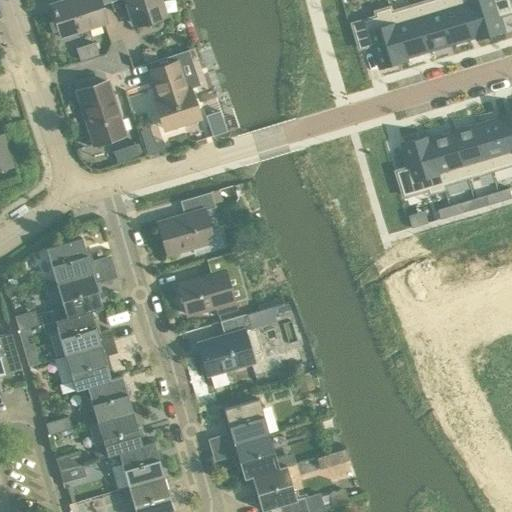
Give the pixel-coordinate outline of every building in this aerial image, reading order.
[(110,3),(109,0),(68,0),(52,5),(62,36),(103,22),(98,7),(110,3)] [(109,0),(110,3),(120,0),(125,0),(133,24),(163,14),(157,0),(109,0)] [(441,0),(428,0),(416,4),(429,50),(454,42),(441,0)] [(467,0),(441,0),(454,42),(477,36),(478,35),(467,0)] [(511,6),(510,0),(467,0),(478,35),(477,36),(478,38),(504,30),(500,15),(511,11),(511,6)] [(393,11),(392,11),(405,57),(406,57),(429,50),(416,4),(393,11)] [(377,15),(352,23),(360,48),(374,44),(380,67),(407,59),(406,57),(405,57),(392,11),(393,11),(391,6),(376,11),(377,15)] [(94,42),(84,45),(88,57),(98,54),(94,42)] [(163,130),(197,119),(187,90),(184,91),(175,63),(148,72),(158,100),(153,101),(163,130)] [(93,144),(123,134),(106,82),(76,92),(93,144)] [(511,110),(500,114),(501,117),(502,117),(511,149),(511,110)] [(501,117),(478,124),(492,170),(511,163),(511,149),(502,117),(501,117)] [(478,124),(454,131),(468,177),(492,170),(478,124)] [(431,138),(430,138),(443,184),(444,184),(468,177),(454,131),(431,138)] [(410,166),(396,170),(404,196),(429,189),(430,193),(446,189),(444,184),(443,184),(430,138),(431,138),(430,136),(403,143),(410,166)] [(0,169),(9,167),(0,138),(0,169)] [(135,143),(125,147),(129,158),(138,155),(135,143)] [(143,148),(145,156),(161,151),(159,143),(152,145),(143,148)] [(511,194),(510,187),(498,191),(501,201),(511,197),(511,194)] [(215,229),(205,232),(199,211),(213,207),(212,204),(220,201),(217,190),(178,201),(182,216),(158,223),(167,253),(191,246),(193,253),(220,245),(215,229)] [(498,191),(486,194),(489,204),(501,201),(498,191)] [(462,202),(450,205),(453,215),(464,212),(462,202)] [(450,205),(438,209),(441,219),(453,215),(450,205)] [(454,243),(431,252),(440,273),(480,257),(468,227),(451,234),(454,243)] [(109,255),(87,261),(81,238),(46,248),(56,283),(112,266),(109,255)] [(206,260),(210,274),(176,284),(185,315),(215,306),(217,314),(236,308),(234,301),(245,298),(232,252),(206,260)] [(480,257),(440,273),(450,298),(490,282),(480,257)] [(56,283),(66,318),(88,311),(88,312),(101,308),(94,284),(115,278),(112,266),(56,283)] [(27,310),(15,314),(19,328),(31,324),(27,310)] [(65,355),(112,342),(109,330),(95,334),(88,312),(88,311),(66,318),(55,321),(65,355)] [(228,383),(224,369),(250,362),(240,331),(249,328),(245,313),(219,321),(224,336),(200,343),(209,373),(213,388),(228,383)] [(0,336),(0,388),(0,386),(0,374),(20,368),(10,333),(0,336)] [(112,342),(65,355),(75,390),(86,387),(109,381),(109,380),(102,357),(115,353),(112,342)] [(511,343),(478,359),(487,378),(511,367),(511,369),(511,343)] [(33,356),(25,358),(27,366),(35,364),(33,356)] [(299,363),(294,364),(292,368),(293,374),(302,371),(299,363)] [(109,381),(86,387),(96,421),(131,410),(121,376),(109,380),(109,381)] [(297,380),(300,392),(313,388),(310,376),(297,380)] [(47,397),(45,389),(37,391),(40,399),(47,397)] [(511,398),(499,406),(510,425),(511,424),(511,398)] [(232,444),(268,433),(258,399),(222,409),(229,433),(207,440),(210,450),(232,444)] [(131,410),(96,421),(106,455),(118,452),(141,445),(141,444),(131,410)] [(68,416),(44,423),(48,435),(71,429),(68,416)] [(268,433),(232,444),(243,479),(251,477),(251,476),(278,468),(268,433)] [(118,452),(128,485),(163,475),(153,441),(141,444),(141,445),(118,452)] [(309,460),(321,490),(352,478),(341,447),(309,460)] [(58,469),(81,463),(78,451),(55,458),(58,469)] [(81,463),(58,469),(62,482),(85,476),(81,463)] [(293,511),(307,508),(322,503),(318,494),(304,498),(303,497),(295,499),(285,465),(278,468),(251,476),(251,477),(261,510),(278,505),(280,511),(293,511)] [(163,475),(128,485),(135,511),(170,511),(173,511),(163,475)] [(343,489),(329,493),(331,501),(345,496),(343,489)] [(323,511),(324,511),(322,503),(307,508),(293,511),(323,511)]
